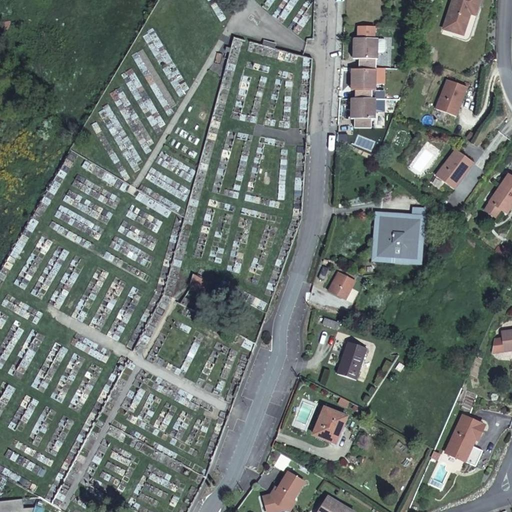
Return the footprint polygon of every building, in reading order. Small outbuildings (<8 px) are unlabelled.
[(474,17),(479,18),(485,0),(457,0),(445,36),(468,44),(470,44),(471,43),(473,43),(474,41),(474,40),(467,38),(474,17)] [(481,19),(479,18),(474,17),(467,38),(474,40),(481,19)] [(383,40),(374,39),(353,38),(353,58),(358,58),(358,67),(375,68),(375,59),(377,60),(377,53),(382,54),(385,51),(385,43),(383,40)] [(236,39),(231,55),(237,57),(242,41),(236,39)] [(355,89),(355,98),(373,99),(374,90),(378,90),(378,78),(374,78),(375,70),(358,70),(352,69),(351,89),(355,89)] [(469,90),(449,82),(438,112),(458,120),(469,90)] [(351,98),(350,118),(354,118),(354,127),(372,128),(372,119),(376,119),(377,108),(373,108),(373,99),(355,98),(351,98)] [(400,130),(397,145),(403,146),(406,131),(400,130)] [(409,169),(421,176),(434,153),(422,146),(409,169)] [(476,166),(459,153),(440,180),(457,192),(476,166)] [(511,176),(509,175),(490,203),(507,215),(511,208),(511,176)] [(501,211),(490,204),(486,212),(496,218),(501,211)] [(374,209),(371,260),(420,263),(423,213),(374,209)] [(509,256),(511,250),(499,245),(496,251),(509,256)] [(355,280),(340,271),(330,290),(345,298),(355,280)] [(181,303),(197,311),(211,282),(196,274),(181,303)] [(340,323),(325,318),(323,325),(338,330),(340,323)] [(510,347),(511,348),(511,329),(500,330),(503,351),(509,350),(510,347)] [(491,352),(503,351),(501,335),(494,336),(491,352)] [(339,374),(357,380),(367,348),(348,343),(339,374)] [(341,398),(338,404),(347,409),(350,403),(341,398)] [(344,427),(348,418),(326,409),(315,436),(335,444),(342,426),(344,427)] [(474,439),(481,424),(461,415),(443,451),(473,466),(481,451),(470,445),(474,439)] [(484,426),(481,424),(474,439),(477,440),(484,426)] [(284,470),(291,458),(282,452),(274,464),(284,470)] [(304,483),(288,473),(274,495),(262,498),(265,511),(278,511),(281,507),(288,511),(289,511),(296,502),(293,501),(304,483)] [(25,511),(25,509),(24,499),(0,502),(0,511),(25,511)] [(349,511),(328,499),(319,511),(349,511)]
